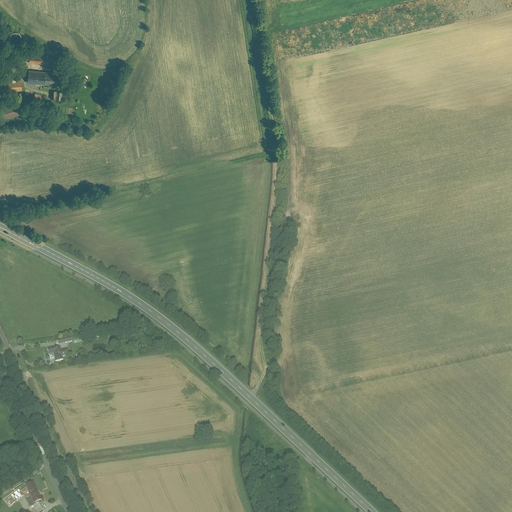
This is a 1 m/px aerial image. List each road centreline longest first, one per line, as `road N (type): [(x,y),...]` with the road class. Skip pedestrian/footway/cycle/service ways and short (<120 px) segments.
road 1 (primary): [(0,228),(157,318),(370,511)]
road 2 (track): [(252,401),(265,370),(259,327),(278,170),(252,0)]
